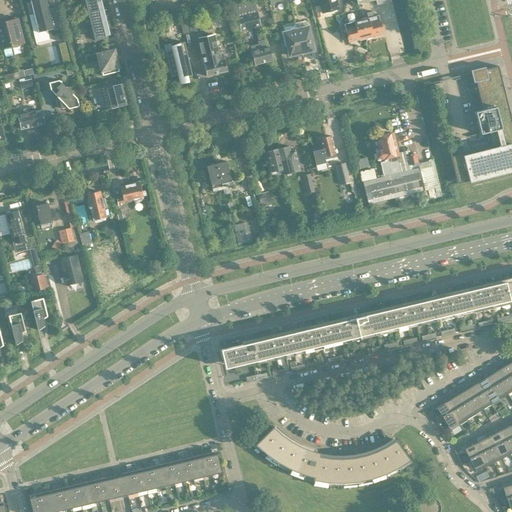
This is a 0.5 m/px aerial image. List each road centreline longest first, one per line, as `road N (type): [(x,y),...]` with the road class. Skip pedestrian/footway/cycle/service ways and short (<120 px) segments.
road 1 (residential): [(153,132),(443,65),(427,0)]
road 2 (residential): [(400,410),(491,356),(483,337),(269,387)]
road 3 (secondary): [(511,220),(193,296)]
road 4 (secondary): [(199,320),(511,244)]
road 5 (secondary): [(0,448),(199,320)]
road 6 (secondary): [(193,296),(0,419)]
road 7 (unclassified): [(193,296),(153,132)]
road 8 (residential): [(0,167),(153,132)]
road 9 (residential): [(269,387),(306,425),(333,433),(400,410)]
road 10 (residential): [(490,511),(457,479),(432,436),(400,410)]
road 11 (unclassified): [(153,132),(121,0)]
